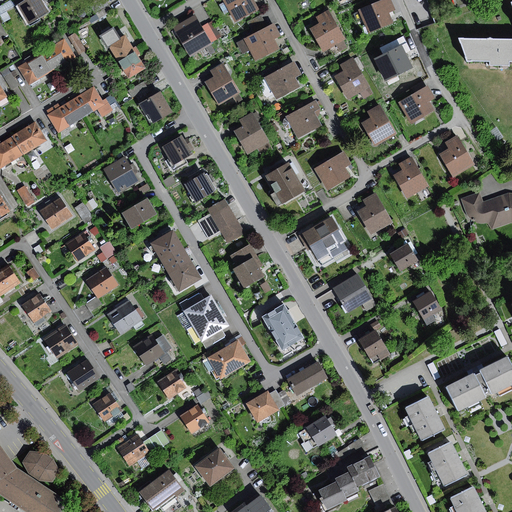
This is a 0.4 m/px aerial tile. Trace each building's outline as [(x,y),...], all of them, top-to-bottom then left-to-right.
[(11,0),(0,6),(0,14),(15,6),(11,0)] [(42,0),(26,0),(17,5),(29,24),(49,12),(42,0)] [(96,14),(109,5),(105,0),(100,0),(91,6),(96,14)] [(224,0),(223,1),(235,22),(259,10),(253,0),(224,0)] [(392,0),(379,0),(357,10),(368,35),(393,24),(388,13),(396,10),(392,0)] [(109,5),(96,14),(97,14),(100,19),(113,11),(109,5)] [(79,17),(81,17),(82,18),(83,17),(85,17),(86,16),(86,14),(86,13),(86,11),(85,10),(84,9),(83,9),(81,9),(80,9),(79,10),(78,11),(78,13),(78,14),(78,16),(79,17)] [(329,10),(316,17),(320,24),(310,29),(323,52),(336,45),(344,41),(346,39),(329,10)] [(100,19),(97,14),(89,19),(91,24),(100,19)] [(261,15),(247,22),(250,28),(264,22),(261,15)] [(194,16),(173,28),(190,56),(211,44),(210,43),(201,27),(194,16)] [(212,21),(201,27),(210,43),(221,37),(212,21)] [(267,28),(264,22),(250,28),(253,35),(267,28)] [(253,35),(236,43),(242,55),(250,51),(255,61),(279,50),(275,41),(281,38),(275,24),(267,28),(253,35)] [(110,49),(119,63),(135,53),(125,35),(121,38),(114,27),(99,36),(108,50),(110,49)] [(76,33),(69,38),(79,55),(86,51),(76,33)] [(64,39),(40,53),(51,72),(75,57),(64,39)] [(511,40),(490,40),(461,40),(467,62),(490,62),(490,66),(510,66),(510,62),(511,62),(511,40)] [(344,41),(336,45),(340,52),(348,48),(344,41)] [(410,42),(379,57),(390,80),(414,68),(410,59),(416,56),(410,42)] [(40,53),(18,67),(29,85),(51,72),(40,53)] [(145,69),(135,53),(119,63),(129,79),(145,69)] [(353,57),(340,65),(344,72),(335,77),(348,99),(360,93),(369,87),(370,87),(353,57)] [(267,77),(265,78),(276,99),(300,87),(295,78),(301,74),(294,62),(281,69),(267,77)] [(224,63),(211,71),(215,77),(206,82),(219,105),(241,93),(224,63)] [(264,71),(267,77),(281,69),(277,63),(264,71)] [(4,77),(11,72),(8,67),(1,72),(4,77)] [(11,72),(4,77),(12,90),(19,85),(11,72)] [(144,82),(128,91),(133,98),(135,96),(148,89),(144,82)] [(428,86),(400,103),(413,124),(435,111),(430,102),(436,98),(428,86)] [(93,87),(73,99),(84,118),(98,110),(103,117),(114,111),(113,109),(106,99),(102,101),(93,87)] [(373,94),(369,87),(360,93),(363,99),(373,94)] [(152,96),(148,89),(135,96),(139,104),(152,96)] [(139,104),(152,124),(172,112),(160,92),(152,96),(139,104)] [(112,95),(106,99),(113,109),(118,105),(112,95)] [(49,114),(47,115),(59,134),(84,118),(73,99),(60,107),(58,103),(47,110),(49,114)] [(316,99),(285,117),(286,118),(284,119),(283,124),(285,127),(290,129),(292,128),(298,139),(322,126),(314,112),(321,108),(316,99)] [(381,104),(367,112),(371,118),(362,123),(375,147),(398,135),(381,104)] [(253,112),(239,120),(243,127),(234,132),(248,155),(258,149),(269,143),(270,142),(253,112)] [(36,122),(12,136),(23,154),(47,141),(36,122)] [(497,128),(489,133),(495,143),(503,137),(497,128)] [(0,168),(23,154),(12,136),(0,143),(0,168)] [(182,136),(162,147),(172,165),(185,158),(192,154),(182,136)] [(449,149),(439,154),(453,178),(475,165),(458,136),(446,143),(449,149)] [(273,150),(269,143),(258,149),(262,156),(273,150)] [(344,152),(316,169),(328,190),(351,177),(345,168),(352,164),(344,152)] [(128,157),(104,169),(119,196),(142,184),(128,157)] [(403,170),(394,175),(408,199),(430,186),(412,157),(399,164),(403,170)] [(185,158),(172,165),(175,170),(188,163),(185,158)] [(306,191),(290,164),(267,177),(275,192),(271,195),(278,207),(306,191)] [(205,173),(184,185),(195,203),(215,192),(214,190),(216,189),(207,174),(205,175),(205,173)] [(172,176),(163,181),(167,188),(176,183),(172,176)] [(25,186),(17,191),(27,205),(34,201),(25,186)] [(0,218),(11,212),(6,203),(7,202),(0,191),(0,218)] [(367,207),(358,212),(371,235),(393,223),(377,193),(363,200),(367,207)] [(480,193),(461,199),(466,214),(475,224),(488,224),(492,230),(511,223),(511,194),(509,194),(483,202),(480,193)] [(60,198),(40,211),(52,229),(72,216),(60,198)] [(94,198),(85,204),(90,212),(100,206),(94,198)] [(148,198),(122,213),(131,229),(157,214),(148,198)] [(225,199),(208,209),(210,214),(212,217),(229,207),(225,199)] [(83,203),(75,208),(85,223),(93,218),(83,203)] [(220,230),(237,220),(229,207),(212,217),(220,230)] [(212,217),(210,214),(198,221),(209,241),(222,233),(220,230),(212,217)] [(347,241),(332,216),(299,236),(308,250),(311,248),(318,261),(319,260),(322,265),(333,258),(336,263),(350,255),(347,251),(349,250),(345,242),(347,241)] [(245,233),(237,220),(220,230),(222,233),(228,243),(245,233)] [(405,229),(398,233),(401,239),(409,235),(405,229)] [(160,258),(182,245),(174,230),(151,243),(160,258)] [(83,232),(65,244),(77,261),(95,250),(90,244),(93,242),(89,236),(87,237),(83,232)] [(103,252),(97,256),(101,263),(116,253),(109,242),(100,248),(103,252)] [(236,267),(233,269),(244,288),(264,277),(257,265),(261,263),(250,244),(230,256),(236,267)] [(408,244),(390,255),(401,272),(419,261),(408,244)] [(39,245),(33,248),(37,255),(43,251),(39,245)] [(160,258),(169,274),(192,260),(182,245),(160,258)] [(192,260),(169,274),(180,292),(203,279),(192,260)] [(0,295),(20,283),(8,264),(0,269),(0,295)] [(97,297),(98,299),(119,286),(107,267),(86,281),(97,297)] [(34,268),(27,272),(33,281),(40,277),(34,268)] [(357,274),(333,289),(348,313),(361,306),(373,299),(357,274)] [(179,304),(184,311),(204,299),(199,292),(179,304)] [(432,292),(414,301),(428,326),(436,322),(433,315),(442,310),(432,292)] [(39,293),(22,305),(36,326),(45,320),(43,317),(52,311),(39,293)] [(184,311),(202,342),(222,330),(230,326),(211,295),(204,299),(184,311)] [(98,299),(97,297),(87,303),(93,311),(102,305),(98,299)] [(116,309),(107,315),(120,335),(142,320),(127,298),(115,306),(116,309)] [(377,305),(373,299),(361,306),(365,313),(377,305)] [(304,337),(284,304),(263,318),(283,351),(304,337)] [(458,306),(462,321),(467,320),(462,304),(458,306)] [(202,342),(184,311),(177,315),(195,346),(202,342)] [(377,320),(369,325),(372,331),(381,326),(377,320)] [(67,325),(45,339),(57,358),(79,344),(67,325)] [(500,329),(494,332),(502,347),(507,344),(500,329)] [(222,330),(202,342),(206,350),(226,338),(222,330)] [(360,340),(373,364),(390,354),(376,330),(371,333),(369,331),(365,333),(367,336),(360,340)] [(152,335),(134,347),(146,367),(160,358),(167,353),(173,349),(163,335),(156,340),(152,335)] [(238,340),(208,358),(214,369),(211,371),(216,380),(219,378),(220,380),(251,362),(238,340)] [(171,359),(167,353),(160,358),(164,364),(171,359)] [(473,373),(445,387),(457,411),(485,398),(483,395),(489,392),(491,395),(511,384),(511,368),(506,357),(478,371),(479,373),(474,376),(473,373)] [(88,359),(67,372),(79,391),(100,377),(88,359)] [(318,361),(287,379),(297,396),(328,378),(318,361)] [(433,362),(427,365),(435,380),(440,377),(433,362)] [(192,370),(187,373),(191,379),(196,376),(192,370)] [(175,371),(158,382),(169,399),(186,387),(175,371)] [(194,392),(197,397),(204,392),(201,387),(194,392)] [(276,390),(269,393),(278,409),(285,406),(278,394),(276,390)] [(285,390),(278,394),(285,406),(292,402),(285,390)] [(197,397),(196,398),(200,404),(212,397),(208,391),(204,392),(197,397)] [(268,391),(247,404),(258,423),(279,410),(278,409),(269,393),(268,391)] [(110,393),(93,404),(105,422),(121,411),(110,393)] [(429,396),(406,407),(422,439),(444,428),(429,396)] [(198,405),(180,416),(192,434),(209,423),(203,414),(206,411),(204,408),(201,409),(198,405)] [(325,416),(298,433),(303,441),(300,443),(306,452),(318,445),(319,447),(338,436),(325,416)] [(161,430),(144,442),(150,452),(152,454),(169,443),(161,430)] [(139,434),(118,448),(129,466),(137,461),(148,454),(150,452),(144,442),(139,434)] [(360,439),(349,446),(353,453),(354,454),(365,447),(360,439)] [(452,442),(428,453),(443,486),(467,475),(452,442)] [(0,482),(18,469),(0,444),(0,482)] [(353,453),(349,446),(338,453),(342,459),(353,453)] [(219,449),(196,467),(210,486),(234,468),(219,449)] [(410,450),(404,452),(408,460),(413,457),(410,450)] [(43,453),(30,452),(23,463),(28,474),(27,475),(41,485),(43,482),(53,483),(60,472),(54,461),(43,453)] [(148,454),(137,461),(142,469),(153,462),(148,454)] [(347,467),(350,472),(357,488),(380,477),(370,456),(347,467)] [(18,469),(0,482),(0,494),(25,511),(65,511),(70,504),(41,485),(27,475),(18,469)] [(169,470),(139,493),(152,511),(175,494),(177,497),(185,491),(169,470)] [(336,479),(337,482),(342,491),(343,490),(347,497),(359,491),(357,488),(350,472),(336,479)] [(337,482),(318,491),(327,510),(348,500),(347,497),(343,490),(342,491),(337,482)] [(368,491),(376,506),(390,498),(384,484),(368,491)] [(486,511),(474,487),(450,498),(456,511),(486,511)] [(273,511),(259,492),(230,511),(273,511)] [(432,495),(427,498),(431,505),(436,502),(432,495)] [(393,505),(390,498),(376,506),(379,511),(393,505)]
